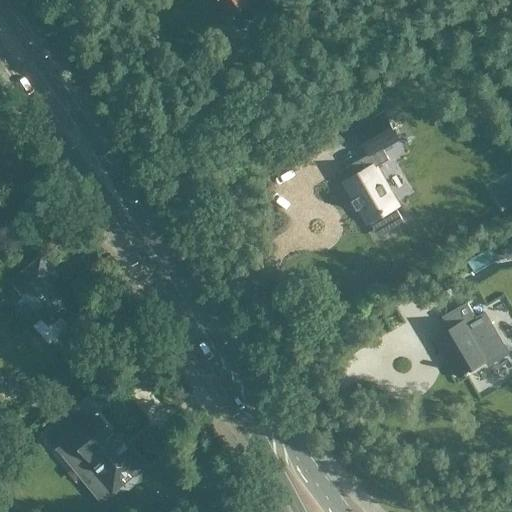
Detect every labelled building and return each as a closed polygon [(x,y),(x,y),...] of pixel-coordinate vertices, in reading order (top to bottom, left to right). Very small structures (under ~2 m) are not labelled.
[(251,0),(247,4),(245,2),(248,0),(219,0),(230,14),(234,11),(235,13),(234,23),(238,29),(245,24),(245,20),(259,21),(267,15),(269,1),(277,2),(278,0),(251,0)] [(399,139),(385,114),(356,130),(370,154),(371,155),(383,148),(399,139)] [(396,205),(388,192),(388,191),(375,168),(389,160),(383,148),(371,155),(370,154),(345,168),(352,180),(346,184),(354,199),(351,201),(352,202),(353,202),(357,210),(356,210),(357,212),(360,210),(367,222),(369,221),(370,223),(372,222),(380,235),(386,231),(387,233),(405,223),(395,206),(396,205)] [(511,257),(511,230),(496,241),(508,260),(511,257)] [(43,318),(65,300),(43,275),(51,268),(42,257),(18,277),(23,282),(17,287),(43,318)] [(446,315),(454,328),(435,338),(443,353),(445,351),(450,360),(448,362),(458,378),(465,374),(466,376),(470,373),(469,371),(485,362),(488,366),(509,354),(485,313),(476,318),(467,303),(446,315)] [(113,497),(120,490),(129,491),(138,484),(139,475),(147,469),(131,450),(128,452),(100,418),(83,431),(73,419),(48,439),(74,470),(87,459),(94,468),(91,470),(113,497)]
